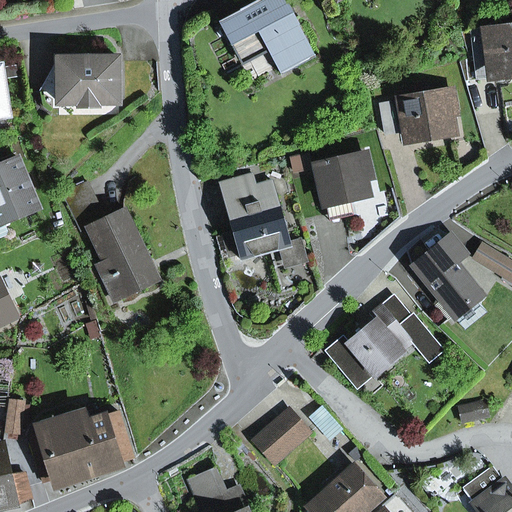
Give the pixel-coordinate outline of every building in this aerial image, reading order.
[(316,57),(285,0),(259,0),(219,21),(241,63),(276,44),(290,71),(316,57)] [(491,25),(470,31),(476,80),(497,78),(496,72),(511,70),(511,32),(492,35),(491,25)] [(119,103),(119,58),(59,59),(59,69),(45,94),(59,103),(78,103),(81,95),(97,95),(100,103),(119,103)] [(40,92),(45,94),(59,69),(59,59),(40,92)] [(0,118),(11,117),(3,64),(0,64),(0,118)] [(401,90),(403,100),(401,101),(407,141),(454,133),(450,110),(457,109),(454,92),(426,96),(424,86),(401,90)] [(100,103),(97,95),(81,95),(78,103),(77,106),(89,109),(95,108),(101,106),(100,103)] [(405,130),(400,101),(379,104),(385,134),(405,130)] [(0,165),(18,158),(16,153),(0,159),(0,165)] [(312,168),(309,155),(291,159),(294,171),(312,168)] [(364,176),(371,174),(366,155),(317,166),(326,204),(349,199),(368,195),(364,176)] [(0,225),(5,224),(40,209),(18,158),(0,165),(0,225)] [(256,186),(253,174),(220,184),(234,232),(240,255),(242,260),(279,250),(291,246),(277,197),(261,202),(256,186)] [(261,202),(277,197),(273,182),(256,186),(261,202)] [(105,219),(88,183),(64,195),(82,231),(88,228),(104,262),(108,261),(114,274),(110,276),(122,299),(155,283),(154,282),(146,265),(151,262),(125,209),(105,219)] [(353,216),(349,199),(326,204),(329,221),(353,216)] [(0,238),(10,235),(5,224),(0,225),(0,238)] [(229,259),(240,255),(234,232),(222,235),(229,259)] [(414,267),(454,317),(477,299),(482,295),(455,261),(465,253),(452,237),(414,267)] [(309,263),(303,243),(291,246),(279,250),(285,269),(309,263)] [(511,282),(511,262),(483,244),(474,259),(511,282)] [(154,282),(159,280),(151,262),(146,265),(154,282)] [(0,323),(16,316),(0,283),(0,323)] [(396,296),(382,307),(398,326),(412,315),(396,296)] [(454,317),(465,330),(488,312),(477,299),(454,317)] [(427,330),(413,314),(412,315),(398,326),(382,307),(360,325),(365,332),(351,344),(345,337),(334,346),(338,350),(331,356),(358,388),(413,342),(427,330)] [(443,350),(427,330),(413,342),(429,361),(443,350)] [(7,431),(21,433),(25,403),(10,401),(7,431)] [(461,408),(464,421),(486,416),(484,403),(461,408)] [(343,430),(322,406),(309,417),(330,442),(343,430)] [(289,411),(277,421),(297,444),(309,433),(289,411)] [(55,479),(57,484),(133,459),(118,412),(91,421),(90,419),(81,422),(78,414),(38,426),(41,435),(30,438),(44,482),(55,479)] [(285,454),(297,444),(277,421),(265,432),(285,454)] [(255,441),(275,463),(285,454),(265,432),(255,441)] [(11,479),(4,446),(0,446),(0,507),(16,504),(32,497),(27,475),(11,479)] [(463,488),(475,504),(505,482),(493,466),(463,488)] [(309,508),(313,511),(364,511),(381,498),(354,468),(341,480),(334,479),(326,486),(326,493),(309,508)] [(200,505),(212,500),(227,494),(217,471),(191,482),(200,505)] [(511,511),(511,491),(505,482),(475,504),(480,511),(511,511)] [(248,511),(239,489),(227,494),(212,500),(217,511),(248,511)]
